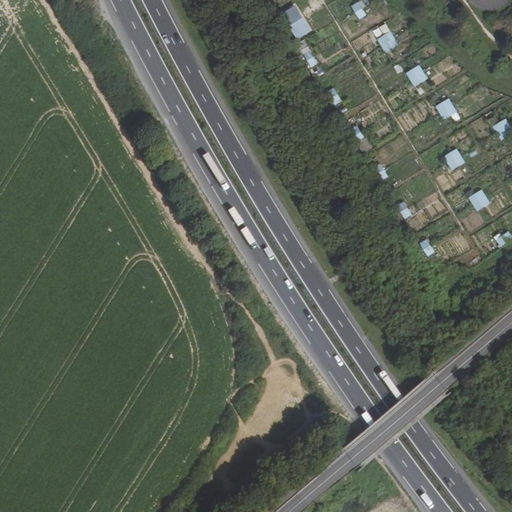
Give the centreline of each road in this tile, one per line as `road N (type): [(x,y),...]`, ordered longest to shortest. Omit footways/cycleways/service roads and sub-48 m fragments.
road 1 (track): [(413,511),(347,421),(308,407),(176,212),(49,0)]
road 2 (trunk): [(477,511),(303,266),(151,0)]
road 3 (trunk): [(121,0),(284,290),(442,511)]
road 4 (secondary): [(511,322),(290,511)]
road 5 (track): [(323,0),(469,235)]
road 6 (track): [(211,511),(290,443),(308,407)]
